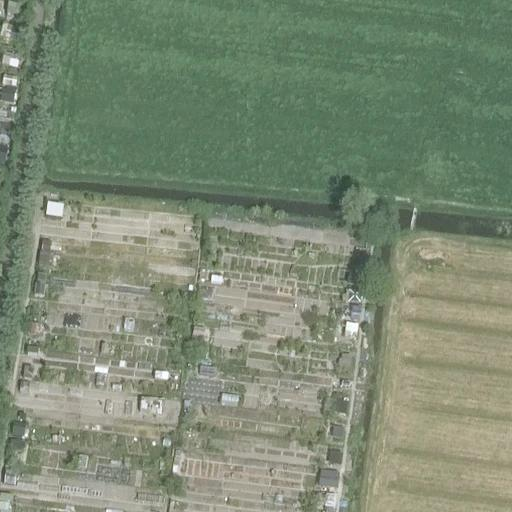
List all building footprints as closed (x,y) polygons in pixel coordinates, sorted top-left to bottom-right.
[(14,13),(15,6),(7,5),(6,15),(7,15),(6,19),(11,20),(12,16),(14,16),(14,13)] [(18,31),(3,26),(0,37),(15,42),(18,31)] [(1,66),(16,70),(19,59),(4,55),(1,66)] [(2,86),(15,88),(16,79),(3,77),(2,86)] [(3,103),(12,105),(14,89),(5,88),(5,91),(3,103)] [(11,127),(0,124),(0,141),(8,143),(11,127)] [(45,218),(55,219),(57,207),(47,206),(45,218)] [(42,244),(41,253),(49,254),(50,245),(42,244)] [(51,268),(52,257),(41,255),(39,267),(51,268)] [(354,275),(352,286),(360,287),(362,276),(354,275)] [(34,297),(42,298),(43,287),(35,286),(34,297)] [(360,294),(353,293),(350,296),(349,303),(359,304),(360,294)] [(353,309),(351,321),(359,322),(360,309),(353,309)] [(39,337),(40,327),(30,326),(29,336),(39,337)] [(350,371),(351,358),(343,357),(341,371),(350,371)] [(22,380),(30,381),(32,369),(24,368),(22,380)] [(154,380),(166,382),(167,375),(154,374),(154,380)] [(19,394),(27,394),(28,385),(20,384),(19,394)] [(345,418),(347,406),(340,405),(338,417),(345,418)] [(11,437),(20,438),(22,426),(13,425),(11,437)] [(342,443),(343,433),(336,431),(334,442),(342,443)] [(9,454),(19,455),(20,444),(11,442),(9,454)] [(333,457),(331,468),(339,469),(340,458),(333,457)] [(327,476),(325,491),(336,493),(339,478),(327,476)]
